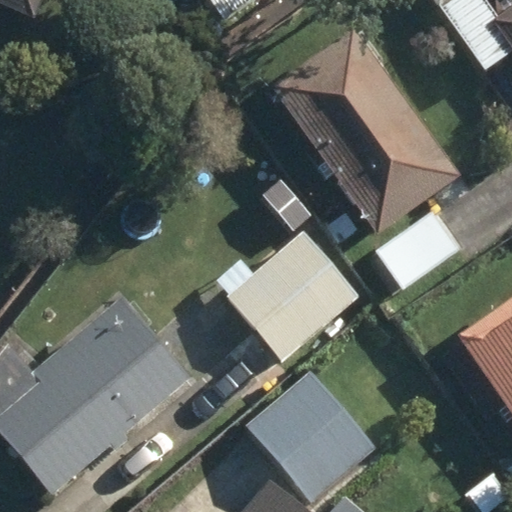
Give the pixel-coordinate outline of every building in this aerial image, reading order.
[(0,0),(0,10),(34,26),(46,0),(0,0)] [(177,0),(165,9),(201,60),(233,37),(225,26),(261,0),(177,0)] [(511,57),(511,15),(499,25),(481,0),(431,0),(484,76),(511,57)] [(273,95),(380,242),(460,182),(354,37),(273,95)] [(370,262),(394,297),(460,252),(437,218),(370,262)] [(232,303),(287,366),(358,305),(302,242),(232,303)] [(0,422),(0,442),(51,502),(109,453),(115,460),(129,448),(124,442),(191,385),(121,304),(32,380),(40,389),(0,422)] [(511,307),(459,345),(511,418),(511,307)] [(247,433),(313,509),(376,455),(310,378),(247,433)] [(248,511),(295,511),(268,489),(248,511)]
